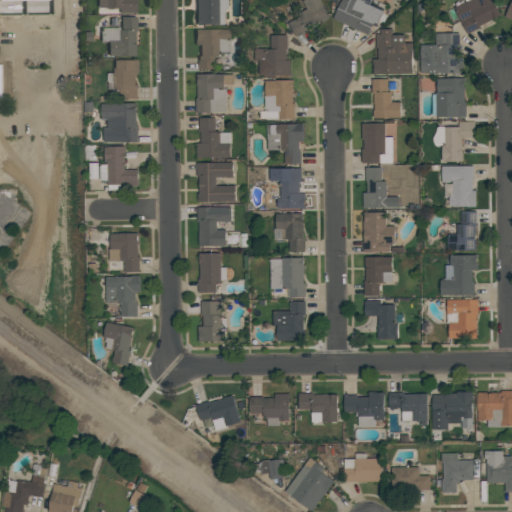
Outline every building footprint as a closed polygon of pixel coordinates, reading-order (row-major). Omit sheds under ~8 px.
[(135,0),(135,12),(120,12),(120,7),(98,7),(97,0),(135,0)] [(197,24),(196,0),(227,0),(227,8),(223,11),(223,24),(197,24)] [(302,1),(303,0),(319,0),(330,18),(296,36),(288,23),(299,17),(297,14),(307,9),(302,1)] [(333,18),(342,0),(360,0),(384,12),(376,27),(373,25),(368,36),(333,18)] [(493,0),(501,16),(479,26),(480,28),(467,34),(454,8),(470,0),(493,0)] [(135,55),(109,55),(109,42),(101,42),(101,27),(121,27),(121,16),(137,16),(137,31),(135,31),(135,55)] [(195,29),(229,30),(228,52),(219,52),(219,56),(214,56),(214,69),(198,69),(198,56),(200,56),(200,44),(195,44),(195,29)] [(413,74),(375,74),(373,74),(373,66),(372,66),(372,59),(378,59),(378,48),(375,48),(375,34),(381,34),(381,29),(392,29),(392,35),(405,35),(405,43),(413,43),(413,74)] [(421,74),(420,44),(436,44),(436,34),(459,33),(460,61),(462,61),(462,74),(460,74),(460,73),(421,74)] [(287,35),(287,49),(286,49),(286,61),(290,61),(290,75),(259,75),(259,61),(254,61),(254,49),(270,49),(270,35),(287,35)] [(138,99),(120,99),(120,90),(114,90),(114,60),(137,60),(137,75),(135,75),(135,85),(138,85),(138,99)] [(226,113),(196,113),(196,98),(197,98),(197,86),(196,86),(196,74),(225,74),(225,88),(226,88),(226,113)] [(437,76),(447,76),(447,78),(465,78),(465,90),(464,90),(464,103),(466,103),(466,117),(436,118),(436,117),(432,117),(432,94),(437,94),(437,76)] [(294,119),(279,119),(279,111),(265,111),(265,80),(294,80),(294,92),(292,92),(292,104),(294,104),(294,119)] [(373,118),(373,110),(374,110),(374,94),(372,94),(372,80),(387,80),(387,93),(391,93),(391,102),(401,103),(401,118),(373,118)] [(138,142),(104,142),(104,128),(107,128),(107,120),(101,120),(101,104),(136,103),(136,128),(138,128),(138,142)] [(215,118),(215,132),(220,132),(220,143),(230,143),(230,158),(196,158),(196,143),(200,143),(200,131),(199,131),(199,118),(215,118)] [(438,147),(437,147),(436,146),(435,145),(434,144),(433,142),(433,140),(433,138),(433,136),(434,135),(435,133),(436,131),(436,129),(436,127),(459,127),(459,122),(475,122),(475,138),(461,138),(461,155),(462,155),(462,162),(442,162),(442,145),(438,145),(438,147)] [(284,165),(284,151),(268,151),(268,134),(276,134),(276,124),(302,124),(303,141),(299,141),(299,151),(301,151),(301,164),(284,165)] [(362,124),(385,124),(385,137),(393,137),(392,164),(362,164),(362,149),(364,149),(364,140),(362,140),(362,124)] [(105,147),(125,147),(125,170),(138,170),(138,185),(108,185),(108,164),(105,164),(105,147)] [(233,163),(233,178),(216,178),(216,185),(235,185),(235,201),(198,202),(198,193),(199,193),(199,177),(196,177),(196,163),(233,163)] [(473,166),(474,180),(472,180),(472,191),(475,191),(476,207),(466,207),(453,207),(453,206),(449,206),(449,197),(452,197),(452,182),(442,182),(441,166),(473,166)] [(363,207),(363,195),(362,195),(362,192),(363,192),(363,193),(367,193),(367,181),(365,181),(365,168),(381,168),(382,182),(386,182),(386,197),(398,197),(399,207),(363,207)] [(301,169),(301,182),(299,182),(300,194),(305,194),(305,197),(304,197),(304,209),(302,209),(302,208),(277,209),(277,199),(281,199),(280,181),(270,181),(270,169),(301,169)] [(199,247),(199,222),(197,222),(197,208),(231,208),(231,222),(217,222),(217,230),(226,230),(226,246),(199,247)] [(363,252),(363,222),(364,222),(364,213),(386,212),(386,226),(395,226),(395,244),(389,244),(389,252),(363,252)] [(476,212),(476,226),(475,226),(475,241),(476,241),(476,251),(448,251),(448,234),(456,234),(456,225),(460,225),(460,212),(476,212)] [(305,252),(289,252),(289,239),(285,240),(285,230),(276,230),(275,214),(303,213),(303,238),(305,238),(305,252)] [(139,233),(139,245),(137,245),(137,257),(139,257),(139,272),(124,272),(124,261),(109,261),(109,249),(110,249),(110,234),(139,233)] [(199,253),(221,253),(221,284),(216,284),(216,292),(198,292),(198,279),(200,279),(200,269),(199,269),(199,253)] [(440,295),(441,280),(454,280),(454,266),(450,266),(450,255),(474,255),(476,255),(476,264),(478,264),(478,270),(476,270),(472,270),(472,281),(474,281),(474,295),(440,295)] [(392,257),(392,283),(380,283),(380,295),(364,296),(363,281),(365,281),(365,271),(366,271),(366,267),(364,267),(364,257),(392,257)] [(306,297),(289,297),(289,289),(271,289),(270,259),(282,259),(282,258),(304,258),(304,283),(306,283),(306,297)] [(139,276),(139,292),(135,292),(135,303),(137,303),(138,317),(121,317),(121,302),(106,303),(106,277),(139,276)] [(449,338),(449,324),(447,324),(447,300),(477,300),(478,314),(476,314),(476,338),(449,338)] [(398,339),(377,339),(377,329),(378,329),(378,316),(364,316),(364,301),(381,301),(381,305),(395,305),(395,323),(398,323),(398,339)] [(198,342),(198,326),(203,326),(203,315),(201,315),(201,302),(222,302),(222,331),(225,331),(226,341),(198,342)] [(306,302),(306,315),(304,315),(304,332),(305,332),(305,340),(277,340),(277,325),(273,325),(273,311),(290,311),(290,302),(306,302)] [(104,339),(107,323),(133,328),(129,352),(130,352),(128,365),(113,362),(115,350),(106,349),(106,345),(105,344),(106,339),(104,339)] [(477,393),(486,393),(486,394),(491,394),(491,393),(501,393),(501,391),(511,391),(511,425),(501,426),(501,422),(492,422),(492,420),(477,420),(477,393)] [(384,420),(375,420),(375,427),(358,427),(358,416),(356,416),(356,411),(344,411),(344,396),(357,395),(357,398),(369,397),(369,392),(374,392),(374,393),(385,393),(385,396),(384,396),(384,420)] [(427,394),(427,425),(421,425),(421,421),(412,421),(412,412),(402,411),(402,408),(396,408),(396,410),(389,410),(389,392),(403,393),(403,394),(427,394)] [(432,395),(444,395),(444,393),(457,393),(457,392),(472,392),(473,416),(472,416),(472,418),(463,418),(463,417),(461,417),(461,421),(462,421),(462,424),(448,424),(448,430),(433,430),(432,395)] [(289,394),(289,418),(289,421),(278,421),(278,418),(263,418),(263,414),(250,414),(249,397),(263,397),(263,398),(274,398),(274,394),(289,394)] [(337,395),(338,422),(322,422),(321,413),(312,413),(311,410),(299,410),(298,394),(313,394),(313,395),(337,395)] [(200,420),(196,406),(209,401),(209,400),(222,396),(223,399),(233,396),(241,422),(226,426),(223,417),(213,420),(212,417),(200,420)] [(511,492),(505,492),(505,483),(486,483),(486,460),(484,460),(484,451),(502,451),(502,456),(511,456),(511,460),(511,492)] [(442,493),(442,480),(443,480),(443,462),(441,463),(441,454),(457,454),(457,461),(473,460),(473,480),(459,480),(459,483),(457,483),(457,493),(442,493)] [(285,492),(309,458),(325,469),(322,473),(334,481),(312,511),(285,492)] [(270,480),(268,461),(281,459),(283,478),(270,480)] [(344,482),(344,459),(382,459),(382,482),(344,482)] [(430,490),(391,490),(391,467),(419,467),(419,476),(430,476),(430,490)] [(43,498),(29,496),(27,506),(24,505),(22,511),(5,511),(6,507),(2,507),(4,492),(15,493),(17,480),(31,482),(32,476),(44,478),(43,485),(45,485),(43,498)] [(48,511),(54,484),(66,487),(68,481),(77,483),(76,488),(82,489),(80,498),(79,498),(77,507),(73,506),(71,511),(48,511)] [(151,499),(145,511),(129,502),(135,491),(151,499)]
